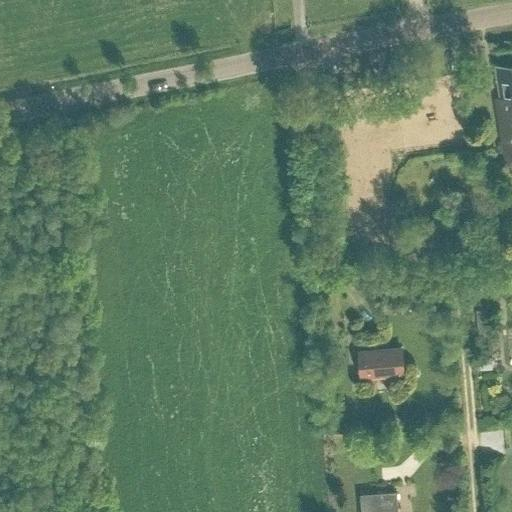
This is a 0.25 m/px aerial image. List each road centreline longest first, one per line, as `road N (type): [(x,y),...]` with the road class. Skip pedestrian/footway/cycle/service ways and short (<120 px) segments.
road 1 (track): [(308,51),(321,259),(352,276),(431,273),(457,290),(473,511)]
road 2 (tertiary): [(0,110),(511,12)]
